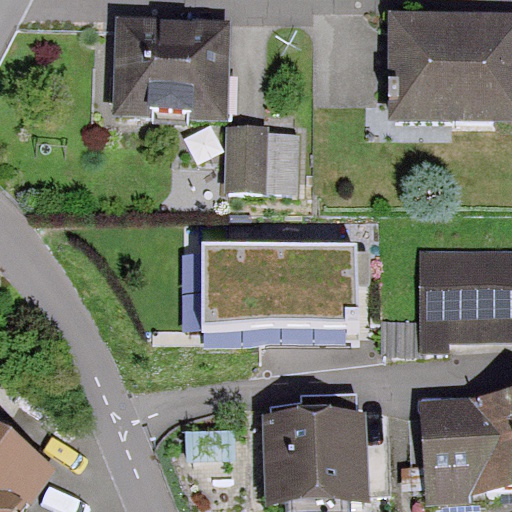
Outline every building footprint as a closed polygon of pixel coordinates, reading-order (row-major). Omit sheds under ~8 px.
[(393,127),(511,123),(509,29),(390,32),(393,127)] [(203,34),(113,32),(111,123),(201,125),(203,34)] [(224,203),(280,203),(279,141),(224,141),(224,203)] [(361,338),(362,261),(210,260),(210,337),(361,338)] [(421,347),(511,346),(511,261),(421,262),(421,347)] [(511,409),(423,413),(427,505),(511,500),(511,409)] [(353,511),(351,422),(264,424),(266,511),(353,511)] [(0,508),(25,473),(0,455),(0,508)]
